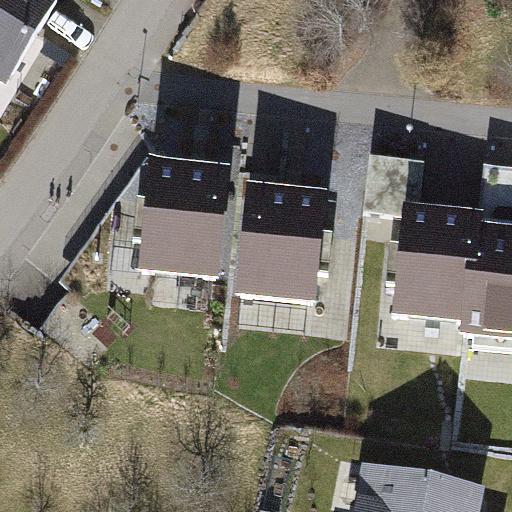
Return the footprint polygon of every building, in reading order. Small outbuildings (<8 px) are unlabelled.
[(0,0),(0,102),(4,105),(60,12),(38,0),(0,0)] [(235,181),(155,174),(145,287),(225,294),(235,181)] [(333,206),(252,200),(242,311),(324,318),(333,206)] [(490,228),(408,220),(398,330),(468,336),(467,350),(511,353),(511,241),(489,239),(490,228)] [(120,343),(70,301),(41,336),(91,377),(120,343)] [(477,511),(480,499),(359,476),(352,511),(477,511)]
